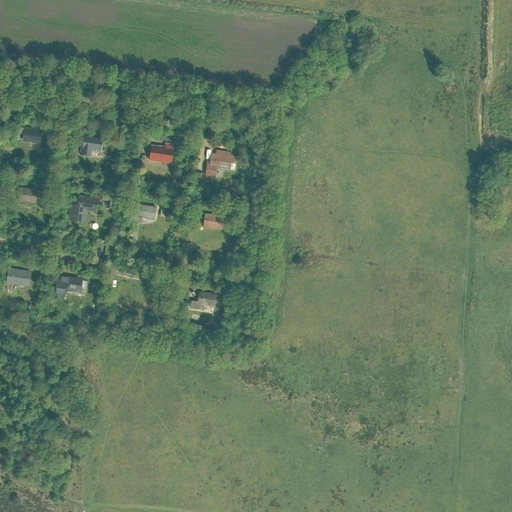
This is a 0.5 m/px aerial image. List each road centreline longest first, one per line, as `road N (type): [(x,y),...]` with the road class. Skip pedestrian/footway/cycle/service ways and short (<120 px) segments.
road 1 (unclassified): [(210,123),(0,92)]
road 2 (unknown): [(0,243),(128,277),(206,285)]
